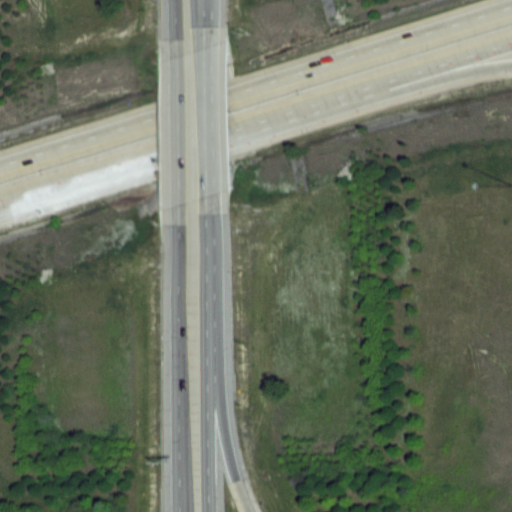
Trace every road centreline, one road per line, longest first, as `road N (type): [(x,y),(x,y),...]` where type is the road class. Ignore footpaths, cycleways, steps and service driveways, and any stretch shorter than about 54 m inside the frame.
road 1 (motorway): [(287,115),(511,64),(235,477),(209,349)]
road 2 (motorway): [(511,6),(0,166)]
road 3 (motorway): [(0,203),(511,44)]
road 4 (primary): [(210,511),(207,214)]
road 5 (primary): [(178,225),(180,511)]
road 6 (primary): [(207,214),(205,27)]
road 7 (primary): [(176,42),(178,225)]
